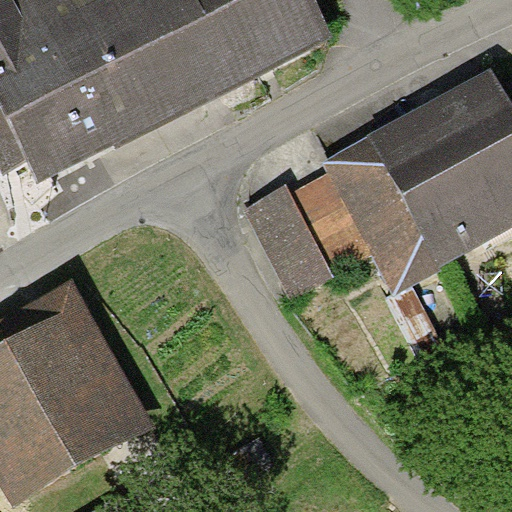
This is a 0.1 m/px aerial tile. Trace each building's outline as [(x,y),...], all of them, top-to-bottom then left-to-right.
[(0,0),(0,167),(5,176),(32,162),(42,185),(333,43),(313,0),(0,0)] [(511,235),(511,109),(494,75),(326,165),(331,176),(372,253),(396,297),(511,235)] [(372,253),(331,176),(291,197),(330,275),(372,253)] [(330,275),(291,197),(286,187),(243,209),(293,305),(335,284),(330,275)] [(75,285),(0,327),(0,476),(17,506),(156,426),(75,285)]
